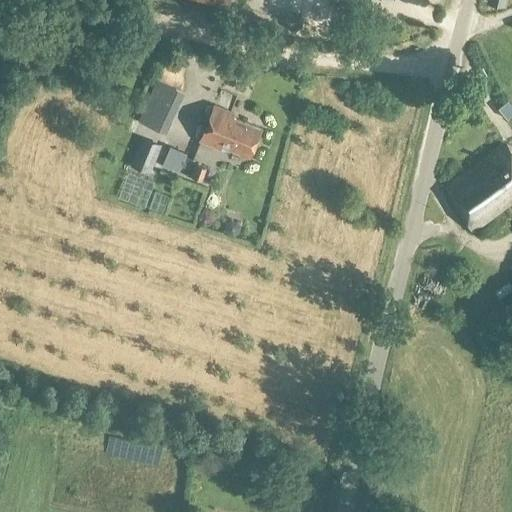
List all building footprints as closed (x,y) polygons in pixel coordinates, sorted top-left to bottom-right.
[(158,78),(139,118),(167,131),(186,90),(158,78)] [(506,120),(511,115),(511,107),(508,102),(498,110),(506,120)] [(215,107),(201,142),(221,150),(222,147),(249,157),(261,129),(235,118),(236,115),(215,107)] [(141,138),(130,167),(151,175),(162,146),(141,138)] [(170,142),(162,158),(173,164),(181,148),(170,142)] [(511,202),(511,158),(504,146),(447,188),(474,231),(511,202)] [(207,170),(198,165),(193,176),(201,181),(207,170)] [(293,500),(296,484),(291,482),(293,470),(283,468),(278,497),(293,500)]
